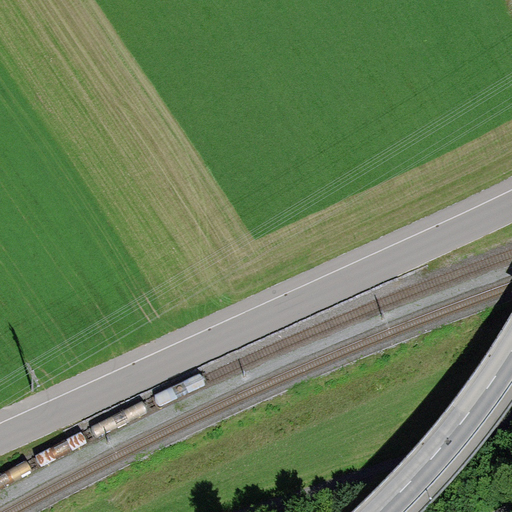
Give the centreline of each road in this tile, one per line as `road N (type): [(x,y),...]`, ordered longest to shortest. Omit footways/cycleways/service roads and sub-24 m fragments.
road 1 (unclassified): [(511,204),(0,439)]
road 2 (unclassified): [(270,511),(511,421)]
road 3 (tertiary): [(381,511),(511,351)]
